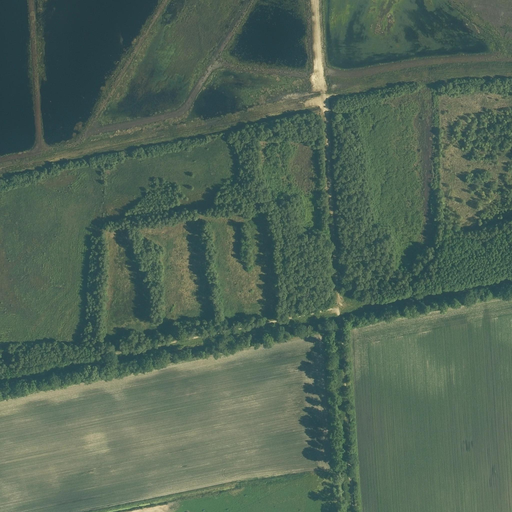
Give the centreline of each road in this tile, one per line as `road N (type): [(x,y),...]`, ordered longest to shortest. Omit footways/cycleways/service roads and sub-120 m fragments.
road 1 (track): [(0,376),(337,307)]
road 2 (track): [(337,307),(350,511)]
